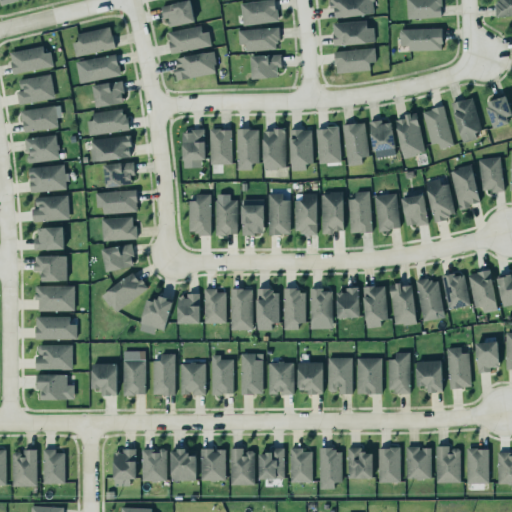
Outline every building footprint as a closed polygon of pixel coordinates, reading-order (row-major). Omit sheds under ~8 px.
[(265,0),(240,3),(242,25),(277,21),(274,0),(265,0)] [(330,0),(333,19),(374,13),(372,0),(330,0)] [(404,0),(439,0),(440,5),(439,5),(439,16),(405,18),(404,0)] [(493,4),(495,4),(495,0),(511,0),(511,14),(494,16),(493,4)] [(168,26),(194,23),(191,1),(161,4),(163,19),(167,18),(168,26)] [(331,22),(332,32),(331,33),(332,45),(340,44),(341,45),(365,43),(365,42),(373,41),(372,26),(366,28),(364,19),(331,22)] [(166,32),(199,24),(200,30),(207,30),(210,45),(170,54),(166,32)] [(71,42),(74,56),(114,48),(111,35),(110,36),(108,27),(76,33),(77,41),(71,42)] [(245,44),(246,51),(278,50),(277,27),(238,29),(238,44),(245,44)] [(398,29),(440,27),(440,43),(439,43),(439,48),(408,49),(408,45),(399,45),(399,37),(397,36),(397,31),(398,31),(398,29)] [(8,52),(12,73),(51,65),(49,52),(43,53),(41,45),(8,52)] [(334,50),(335,72),(370,71),(369,62),(375,62),(375,48),(334,50)] [(216,73),(213,51),(175,57),(177,69),(174,69),(176,79),(216,73)] [(78,82),(119,77),(117,55),(75,60),(78,82)] [(277,77),(277,68),(281,68),(280,55),(250,55),(251,78),(277,77)] [(17,79),(49,73),(53,98),(17,104),(15,91),(22,90),(22,88),(19,89),(17,79)] [(124,102),(120,80),(92,85),(96,107),(124,102)] [(484,107),(487,107),(485,102),(503,96),(510,115),(504,117),(507,123),(491,128),(484,107)] [(449,102),(461,98),(462,99),(470,97),(480,130),(473,133),(475,138),(461,142),(449,102)] [(61,117),(60,105),(21,110),(23,131),(57,128),(56,118),(61,117)] [(429,108),(442,105),(452,145),(438,148),(436,143),(429,144),(421,112),(430,109),(429,108)] [(91,112),(121,108),(121,114),(124,114),(124,117),(126,117),(128,129),(88,134),(86,121),(92,121),(91,112)] [(394,120),(404,118),(403,115),(414,112),(422,151),(414,153),(415,155),(401,158),(394,120)] [(381,123),(381,120),(369,121),(372,151),(395,148),(392,122),(381,123)] [(340,124),(346,166),(360,164),(360,158),(368,156),(363,123),(353,124),(353,123),(340,124)] [(314,128),(336,126),(339,162),(317,163),(314,128)] [(181,132),(181,144),(181,146),(181,161),(204,160),(203,141),(202,128),(189,129),(190,132),(181,132)] [(235,128),(236,169),(250,169),(250,163),(257,162),(257,129),(248,129),(248,128),(235,128)] [(262,130),(262,169),(275,169),(275,168),(284,167),(283,128),(272,128),(272,131),(262,130)] [(232,164),(231,129),(209,129),(210,164),(232,164)] [(288,129),(300,129),(300,130),(309,129),(311,163),(303,164),(303,169),(290,170),(288,129)] [(28,162),(58,159),(56,134),(24,138),(25,151),(27,151),(28,162)] [(90,139),(128,134),(130,146),(128,146),(128,151),(129,156),(121,158),(99,161),(90,161),(89,148),(91,148),(90,139)] [(476,158),(498,155),(503,190),(490,191),(489,188),(481,189),(476,158)] [(131,185),(130,175),(134,175),(134,162),(104,163),(105,186),(131,185)] [(469,163),(478,201),(468,204),(468,206),(464,208),(458,210),(448,171),(456,168),(455,166),(469,163)] [(27,167),(62,164),(63,173),(66,173),(67,180),(64,181),(65,188),(29,192),(27,167)] [(424,182),(433,222),(439,221),(445,219),(444,218),(448,217),(448,215),(454,213),(446,183),(439,185),(437,178),(424,182)] [(94,192),(134,189),(134,196),(135,202),(134,202),(135,211),(101,213),(101,206),(95,207),(94,192)] [(319,194),(320,234),(331,234),(331,231),(335,231),(342,229),(341,191),(327,191),(327,194),(319,194)] [(346,199),(348,233),(370,231),(367,191),(353,192),(353,198),(346,199)] [(268,235),(288,234),(289,200),(282,200),(281,192),(265,192),(268,235)] [(293,201),(294,230),(299,230),(301,235),(315,235),(314,192),(301,192),(300,201),(293,201)] [(186,201),(189,230),(195,230),(196,235),(210,236),(209,193),(196,193),(195,201),(186,201)] [(372,196),(377,231),(388,231),(388,229),(398,227),(394,194),(372,196)] [(35,197),(36,208),(31,208),(32,221),(69,219),(67,195),(35,197)] [(400,199),(421,195),(427,224),(414,226),(414,224),(404,225),(400,199)] [(214,201),(215,235),(225,234),(236,233),(235,198),(218,200),(214,201)] [(240,205),(241,234),(262,233),(262,204),(240,205)] [(135,239),(134,217),(101,218),(102,240),(135,239)] [(32,237),(33,250),(63,249),(61,227),(36,228),(37,237),(32,237)] [(106,272),(135,266),(130,243),(101,249),(106,272)] [(36,256),(65,255),(65,281),(41,282),(41,278),(41,274),(38,274),(38,271),(33,271),(34,267),(33,263),(36,263),(36,256)] [(467,273),(473,306),(480,304),(482,312),(496,309),(488,267),(482,268),(475,270),(475,271),(467,273)] [(511,302),(507,304),(502,305),(501,304),(499,294),(497,283),(495,275),(495,274),(499,273),(502,272),(504,271),(510,271),(510,276),(511,277),(511,302)] [(113,311),(147,290),(135,272),(102,293),(113,311)] [(468,306),(464,273),(442,276),(446,308),(468,306)] [(415,281),(423,321),(444,317),(437,277),(415,281)] [(361,284),(373,283),(373,284),(383,284),(385,317),(363,318),(361,284)] [(202,286),(216,284),(215,290),(224,289),(224,322),(201,322),(202,286)] [(73,285),(36,286),(36,310),(74,310),(73,285)] [(256,285),(256,326),(270,326),(270,321),(278,320),(276,289),(271,286),(256,285)] [(282,285),(283,327),(296,326),(296,321),(302,321),(303,291),(299,288),(296,285),(282,285)] [(344,285),(356,285),(357,314),(336,315),(335,290),(344,289),(344,285)] [(389,287),(394,327),(414,325),(408,285),(389,287)] [(229,286),(251,286),(250,328),(229,330),(229,286)] [(308,286),(320,286),(320,289),(330,289),(330,320),(308,320),(308,286)] [(176,294),(176,321),(197,320),(197,291),(185,291),(185,296),(183,296),(183,294),(176,294)] [(145,296),(138,321),(163,329),(172,299),(165,297),(166,295),(163,293),(158,292),(157,296),(154,295),(152,298),(145,296)] [(35,339),(76,339),(76,324),(69,324),(69,316),(35,316),(35,339)] [(475,341),(477,370),(490,370),(489,365),(496,365),(495,339),(475,341)] [(35,370),(71,369),(71,344),(37,345),(37,355),(35,355),(35,370)] [(445,347),(447,388),(470,384),(467,352),(459,349),(459,344),(445,347)] [(122,350),(138,350),(138,359),(144,359),(144,391),(133,391),(133,393),(122,393),(122,350)] [(408,350),(408,391),(395,392),(395,390),(392,390),(392,388),(386,388),(386,358),(393,356),(393,350),(408,350)] [(240,353),(239,393),(260,392),(260,351),(240,353)] [(211,353),(218,352),(220,357),(232,358),(232,392),(211,391),(211,353)] [(160,359),(160,353),(173,353),(173,393),(162,393),(161,392),(151,392),(151,359),(160,359)] [(326,356),(349,356),(350,391),(337,391),(337,384),(335,384),(334,388),(334,389),(327,389),(326,387),(326,356)] [(355,356),(380,356),(380,391),(355,392),(355,356)] [(90,360),(115,360),(116,392),(101,393),(101,388),(90,388),(90,360)] [(266,361),(267,391),(291,391),(291,360),(266,361)] [(296,360),(320,360),(320,366),(321,366),(321,388),(320,388),(320,391),(315,391),(314,391),(306,391),(306,387),(296,387),(296,360)] [(416,361),(417,386),(427,385),(428,392),(442,392),(441,360),(416,361)] [(178,361),(204,361),(205,393),(192,393),(192,389),(189,389),(189,393),(179,393),(178,361)] [(74,384),(66,384),(66,374),(37,374),(37,389),(41,389),(41,399),(74,399),(74,384)] [(288,445),(290,480),(311,480),(311,449),(302,449),(302,443),(288,445)] [(258,452),(258,477),(282,476),(283,444),(258,452)] [(404,444),(405,476),(430,476),(429,445),(420,445),(420,448),(418,448),(418,444),(404,444)] [(435,444),(436,480),(460,480),(458,444),(435,444)] [(230,445),(242,445),(242,450),(253,449),(253,482),(230,484),(230,445)] [(317,445),(318,487),(333,487),(333,480),(340,480),(340,450),(334,450),(334,447),(331,447),(331,445),(317,445)] [(346,445),(346,475),(371,475),(370,450),(364,450),(364,449),(358,449),(358,445),(346,445)] [(377,446),(377,480),(398,480),(398,445),(387,445),(387,446),(377,446)] [(466,447),(466,481),(488,481),(487,445),(466,447)] [(112,450),(119,450),(121,450),(121,446),(134,446),(134,475),(128,475),(128,483),(113,483),(113,476),(112,476),(112,450)] [(165,447),(166,482),(141,481),(141,447),(150,446),(152,450),(157,451),(159,447),(165,447)] [(170,448),(176,448),(176,446),(184,446),(184,450),(188,450),(188,452),(195,452),(195,479),(170,479),(170,448)] [(21,447),(35,447),(35,484),(10,485),(11,452),(12,450),(17,450),(19,452),(18,454),(18,455),(21,454),(24,455),(24,453),(21,451),(21,447)] [(40,447),(53,447),(53,451),(64,451),(64,482),(41,482),(40,447)] [(200,447),(223,448),(224,478),(201,479),(200,447)] [(511,450),(495,451),(498,484),(511,484),(511,450)]
